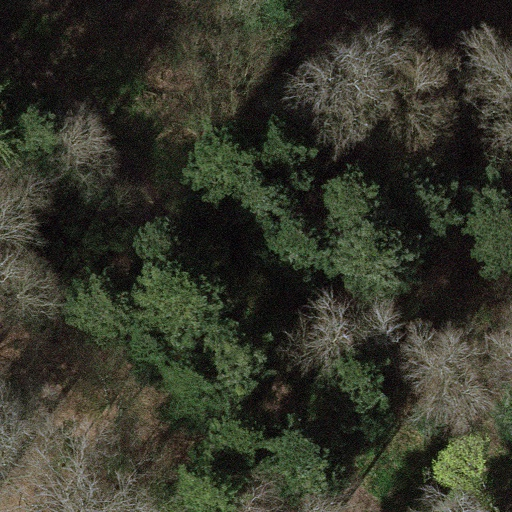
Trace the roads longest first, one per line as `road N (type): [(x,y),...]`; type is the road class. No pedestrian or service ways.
road 1 (track): [(0,26),(157,197),(361,511)]
road 2 (track): [(30,511),(141,492),(298,511)]
